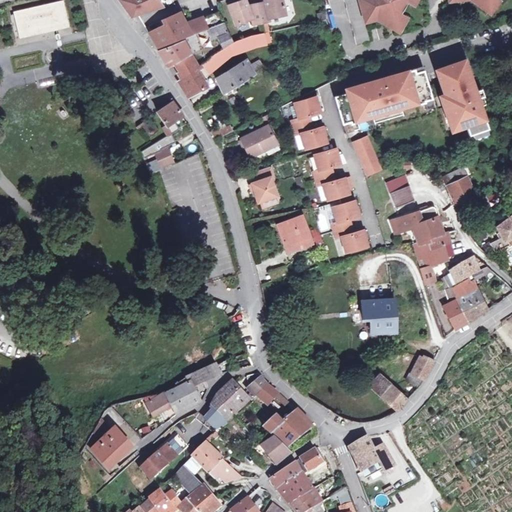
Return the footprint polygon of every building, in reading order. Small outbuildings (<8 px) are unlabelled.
[(119,0),(126,9),(133,19),(161,9),(155,0),(119,0)] [(245,0),(242,0),(229,5),(237,25),(252,19),(253,24),(261,23),(259,9),(258,8),(249,9),(245,0)] [(265,0),(266,6),(258,8),(259,9),(261,23),(269,22),(269,19),(286,17),(282,0),(265,0)] [(343,0),(356,42),(358,47),(370,43),(365,27),(364,21),(374,18),(377,20),(378,18),(386,22),(386,27),(395,32),(403,18),(402,17),(408,4),(410,5),(412,0),(343,0)] [(461,0),(462,0),(473,0),(477,3),(478,7),(485,13),(494,0),(461,0)] [(495,0),(494,0),(485,13),(490,16),(499,4),(495,0)] [(59,1),(13,12),(19,34),(32,31),(32,32),(43,31),(43,25),(49,23),(50,28),(62,25),(61,20),(63,19),(59,1)] [(149,34),(158,48),(207,29),(212,39),(220,36),(225,48),(211,56),(211,57),(202,64),(209,74),(230,57),(242,53),(265,44),(262,33),(256,34),(242,39),(238,40),(236,41),(233,43),(219,11),(185,24),(180,13),(179,13),(165,20),(167,23),(149,34)] [(375,23),(377,20),(374,18),(364,21),(365,27),(375,23)] [(403,18),(395,32),(400,35),(408,20),(403,18)] [(256,26),(258,33),(270,31),(268,23),(256,26)] [(184,42),(159,52),(160,53),(171,67),(177,62),(182,71),(180,72),(183,78),(179,80),(187,96),(189,98),(208,87),(191,54),(199,48),(195,40),(184,42)] [(266,67),(258,53),(241,64),(242,66),(216,77),(223,91),(266,67)] [(227,69),(245,59),(242,53),(224,63),(227,69)] [(465,64),(436,73),(440,87),(443,97),(439,99),(449,127),(463,122),(468,137),(487,131),(479,109),(485,107),(482,98),(474,101),(472,96),(474,95),(469,79),(470,79),(465,64)] [(358,93),(336,100),(346,135),(348,141),(360,137),(359,133),(362,131),(360,125),(373,121),(373,120),(374,120),(373,119),(400,111),(400,112),(401,112),(401,113),(424,106),(424,105),(425,105),(425,104),(432,101),(429,90),(428,90),(423,71),(386,82),(385,81),(369,85),(370,86),(357,90),(358,93)] [(316,98),(295,104),(299,119),(292,121),(294,129),(310,125),(308,117),(321,113),(316,98)] [(166,126),(181,114),(172,101),(158,112),(166,126)] [(158,131),(149,117),(136,126),(138,129),(142,126),(149,136),(158,131)] [(277,144),(268,124),(241,139),(251,157),(277,144)] [(218,129),(212,132),(216,139),(234,130),(230,125),(219,131),(218,129)] [(310,125),(294,129),(296,136),(301,135),(306,150),(327,144),(323,128),(312,131),(310,125)] [(170,144),(180,139),(174,129),(165,135),(166,137),(170,144)] [(170,144),(166,137),(155,143),(159,149),(167,145),(170,144)] [(354,143),(369,177),(383,171),(368,137),(354,143)] [(159,149),(155,143),(141,151),(144,156),(155,151),(159,149)] [(176,164),(167,145),(159,149),(155,151),(159,161),(164,170),(176,164)] [(336,150),(315,156),(319,171),(314,172),(317,180),(332,175),(330,168),(341,165),(336,150)] [(164,170),(159,161),(154,163),(158,173),(164,170)] [(273,177),(270,166),(252,172),(256,182),(252,184),(259,202),(277,196),(271,178),(273,177)] [(462,169),(444,178),(455,204),(475,196),(474,193),(462,169)] [(332,175),(317,180),(319,187),(324,186),(328,201),(349,194),(345,179),(334,182),(332,175)] [(387,183),(397,209),(414,202),(404,176),(387,183)] [(338,223),(333,224),(335,231),(351,227),(349,220),(359,217),(354,201),(333,207),(338,223)] [(431,207),(390,222),(395,235),(413,228),(416,240),(418,245),(431,240),(443,235),(438,217),(435,209),(435,208),(433,207),(432,207),(431,207)] [(511,236),(511,216),(511,217),(507,220),(496,228),(501,237),(503,241),(504,240),(511,236)] [(279,225),(287,252),(302,247),(301,244),(310,240),(302,217),(279,225)] [(351,227),(335,231),(337,239),(342,238),(346,253),(368,247),(363,231),(353,234),(351,227)] [(313,230),(316,244),(322,242),(318,229),(313,230)] [(443,235),(431,240),(433,248),(426,251),(432,266),(450,259),(449,256),(454,255),(449,233),(443,235)] [(489,243),(495,254),(508,246),(504,240),(503,241),(501,237),(489,243)] [(418,260),(422,259),(425,268),(432,266),(426,251),(433,248),(431,240),(418,245),(416,240),(412,241),(418,260)] [(453,270),(457,282),(468,276),(486,266),(481,261),(476,263),(473,256),(462,262),(462,264),(452,268),(453,270)] [(418,260),(425,283),(436,280),(434,271),(432,266),(425,268),(422,259),(418,260)] [(289,276),(286,267),(270,272),(273,281),(289,276)] [(457,282),(453,270),(445,277),(449,286),(450,286),(457,282)] [(475,290),(468,276),(457,282),(450,286),(455,298),(475,290)] [(450,286),(445,288),(451,301),(455,298),(450,286)] [(451,301),(442,306),(455,329),(488,311),(476,289),(475,290),(455,298),(451,301)] [(394,299),(362,301),(363,319),(370,318),(371,333),(397,332),(394,299)] [(411,373),(424,379),(434,361),(423,354),(422,358),(418,356),(411,373)] [(194,388),(221,374),(217,365),(190,378),(192,383),(194,388)] [(264,380),(262,378),(262,377),(260,375),(259,373),(248,377),(250,389),(248,390),(251,393),(255,398),(259,395),(271,387),(267,384),(264,380)] [(368,385),(397,411),(407,400),(378,375),(368,385)] [(249,401),(232,382),(219,394),(212,407),(209,411),(211,414),(206,421),(219,432),(237,415),(235,414),(249,401)] [(166,392),(148,400),(155,413),(173,405),(178,414),(202,403),(194,388),(192,383),(167,393),(166,392)] [(271,387),(259,395),(269,405),(275,399),(286,408),(290,404),(271,387)] [(308,433),(314,428),(312,425),(310,421),(298,409),(284,423),(278,417),(266,428),(288,446),(305,429),(308,433)] [(112,433),(101,420),(93,433),(101,443),(92,451),(109,470),(129,453),(119,442),(122,439),(115,430),(112,433)] [(151,481),(188,448),(178,436),(141,469),(151,481)] [(376,450),(370,437),(351,449),(363,472),(381,462),(389,476),(395,472),(393,469),(397,465),(385,445),(376,450)] [(291,454),(274,439),(264,446),(280,464),(291,454)] [(232,469),(206,444),(193,456),(173,477),(191,496),(183,503),(172,492),(165,497),(161,491),(151,500),(151,501),(136,511),(176,511),(179,510),(182,511),(215,511),(221,508),(203,486),(201,487),(193,479),(203,469),(220,485),(224,481),(227,484),(242,477),(235,473),(232,469)] [(325,463),(317,450),(297,462),(295,463),(272,480),(296,511),(308,511),(312,509),(313,511),(326,511),(322,504),(325,503),(315,489),(318,487),(316,485),(313,486),(306,474),(325,463)] [(250,495),(257,505),(267,498),(260,488),(250,495)] [(350,511),(348,505),(354,502),(348,488),(331,498),(333,502),(340,499),(342,506),(341,507),(343,511),(350,511)] [(384,493),(373,499),(379,509),(390,503),(384,493)] [(255,511),(247,500),(233,511),(255,511)]
